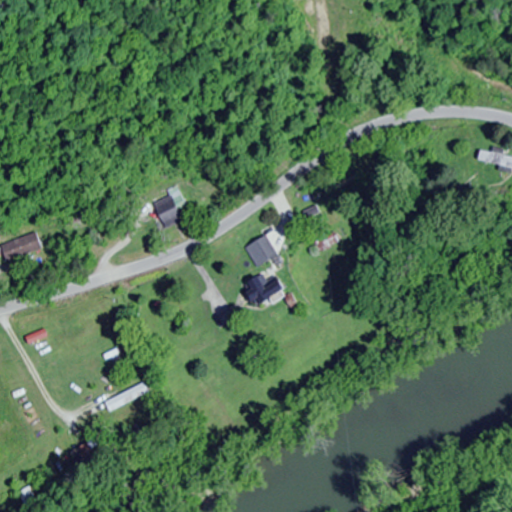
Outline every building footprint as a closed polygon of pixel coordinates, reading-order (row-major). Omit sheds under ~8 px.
[(511,169),(511,158),(511,155),(481,148),(478,162),(511,169)] [(169,191),(171,196),(153,205),(164,229),(183,221),(178,209),(185,206),(177,188),(169,191)] [(8,263),(42,249),(36,233),(1,247),(8,263)] [(246,246),(256,267),(278,257),(268,236),(246,246)] [(284,289),(278,279),(264,288),(256,277),(242,287),(256,308),(284,289)] [(74,451),(82,471),(97,464),(89,445),(74,451)]
